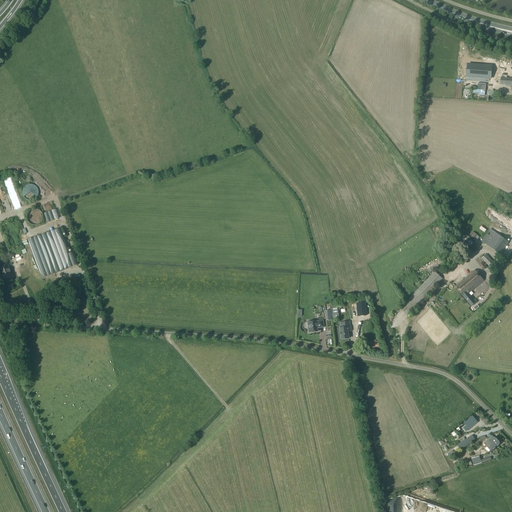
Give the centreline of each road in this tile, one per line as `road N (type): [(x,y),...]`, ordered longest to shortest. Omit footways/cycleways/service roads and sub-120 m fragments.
road 1 (unclassified): [(511,435),(445,374),(257,339),(39,325)]
road 2 (track): [(102,329),(55,199),(0,218)]
road 3 (motorway): [(62,511),(0,372)]
